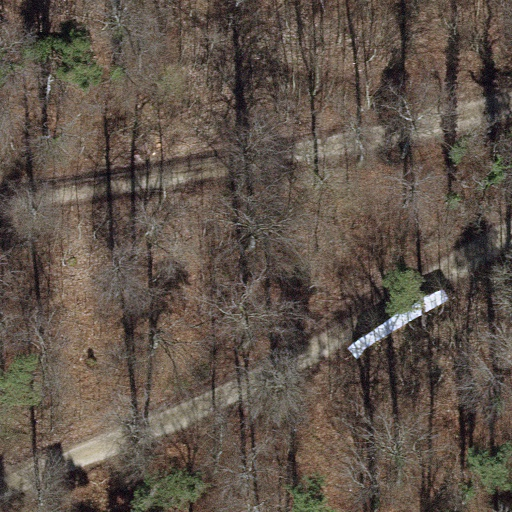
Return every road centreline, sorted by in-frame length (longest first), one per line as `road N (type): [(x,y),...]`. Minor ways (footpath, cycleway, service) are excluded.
road 1 (track): [(511,237),(265,381),(0,494)]
road 2 (track): [(511,107),(0,184)]
road 3 (track): [(167,0),(281,66),(496,109)]
